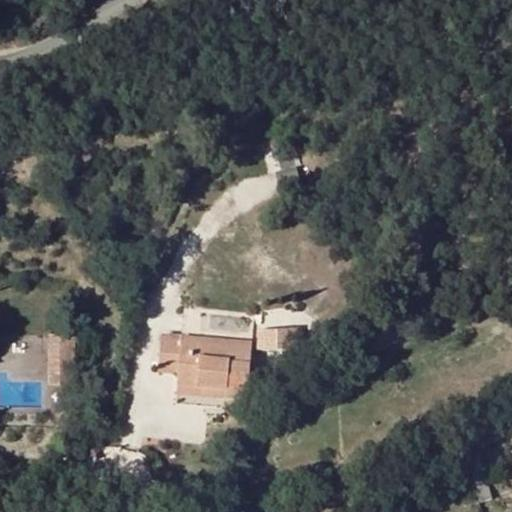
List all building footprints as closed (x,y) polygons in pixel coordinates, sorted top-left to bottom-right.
[(296,330),(281,332),(259,331),(258,351),(297,351),(296,330)] [(57,335),(53,394),(80,397),(83,336),(57,335)] [(227,391),(226,400),(247,401),(251,345),(161,337),(158,374),(179,375),(178,387),(227,391)] [(178,387),(177,396),(226,400),(227,391),(178,387)] [(480,457),(466,460),(479,505),(492,501),(480,457)]
